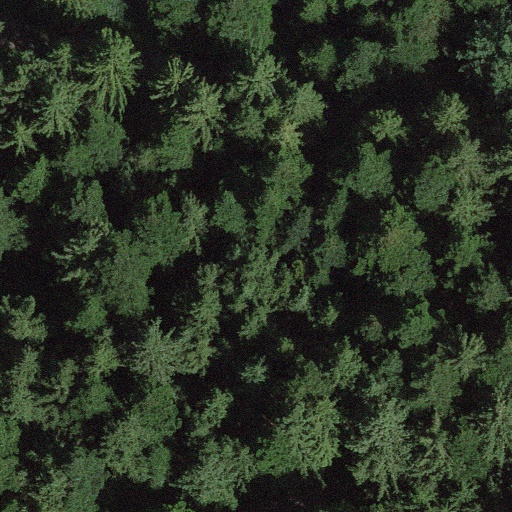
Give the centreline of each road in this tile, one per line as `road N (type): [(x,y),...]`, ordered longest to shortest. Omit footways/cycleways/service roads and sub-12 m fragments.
road 1 (track): [(0,30),(511,139)]
road 2 (track): [(268,511),(511,479)]
